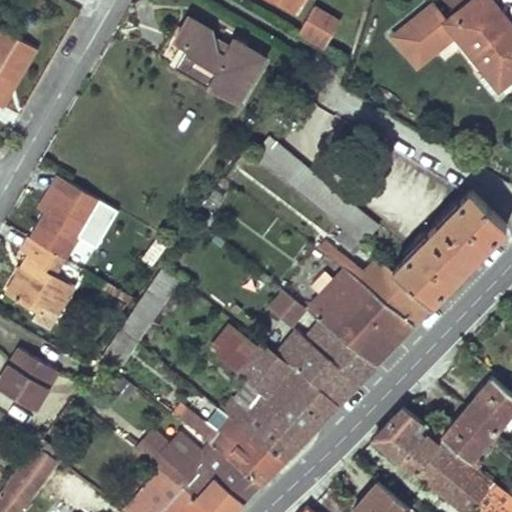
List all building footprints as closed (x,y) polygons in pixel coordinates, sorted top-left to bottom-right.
[(276,0),(295,10),(301,0),(276,0)] [(511,75),(511,24),(492,0),(472,0),(446,21),(433,3),(390,37),(414,69),(458,35),(486,72),(481,77),(492,92),(511,75)] [(299,28),(296,33),(322,48),(340,20),(314,5),(299,28)] [(170,32),(155,55),(237,102),(265,55),(234,36),(231,43),(220,60),(214,56),(218,48),(215,33),(214,30),(189,15),(176,36),(170,32)] [(35,47),(0,25),(0,93),(9,77),(15,81),(35,47)] [(214,56),(220,60),(231,43),(215,33),(218,48),(214,56)] [(9,77),(0,93),(0,101),(2,103),(15,81),(9,77)] [(269,134),(253,156),(343,227),(362,243),(378,224),(269,134)] [(47,211),(32,237),(64,256),(73,261),(109,203),(67,178),(59,191),(52,187),(41,207),(47,211)] [(467,191),(391,267),(431,301),(511,229),(484,201),(471,186),(467,191)] [(208,198),(217,203),(224,193),(215,188),(208,198)] [(199,212),(192,217),(199,222),(203,216),(199,212)] [(362,243),(343,227),(335,237),(354,252),(362,243)] [(47,325),(74,282),(54,271),(64,256),(32,237),(28,234),(20,247),(29,252),(6,291),(34,306),(29,314),(47,325)] [(385,299),(414,325),(434,303),(431,301),(391,267),(378,257),(365,271),(324,239),(318,246),(345,266),(361,278),(385,299)] [(163,266),(118,330),(135,343),(181,279),(163,266)] [(320,293),(307,308),(374,362),(414,325),(385,299),(361,278),(345,266),(331,281),(322,272),(310,283),(320,293)] [(298,322),(293,331),(359,382),(377,364),(374,362),(307,308),(287,291),(276,304),(298,322)] [(266,329),(257,340),(266,347),(276,336),(266,329)] [(101,354),(119,367),(135,343),(118,330),(101,354)] [(293,331),(274,354),(337,404),(359,382),(293,331)] [(249,385),(226,414),(231,417),(285,459),(337,404),(274,354),(266,347),(257,340),(252,347),(257,352),(245,368),(240,365),(233,372),(249,385)] [(21,346),(0,381),(0,388),(35,409),(59,370),(21,346)] [(511,409),(511,394),(492,377),(466,406),(494,430),(511,409)] [(423,421),(404,405),(373,437),(463,511),(468,511),(470,510),(472,511),(511,511),(511,496),(504,490),(492,480),(487,485),(456,457),(460,453),(441,436),(429,450),(412,435),(423,421)] [(494,430),(466,406),(441,436),(460,453),(469,460),(494,430)] [(216,448),(261,484),(285,459),(231,417),(216,435),(183,408),(176,417),(216,448)] [(149,429),(133,447),(149,460),(164,442),(149,429)] [(41,436),(36,442),(51,453),(56,447),(41,436)] [(184,488),(213,511),(234,511),(261,484),(216,448),(197,468),(167,440),(164,442),(149,460),(184,488)] [(36,442),(0,493),(0,511),(12,511),(18,504),(22,506),(58,459),(51,453),(36,442)] [(354,511),(406,511),(410,508),(378,481),(352,510),(354,511)] [(213,511),(184,488),(163,511),(213,511)]
